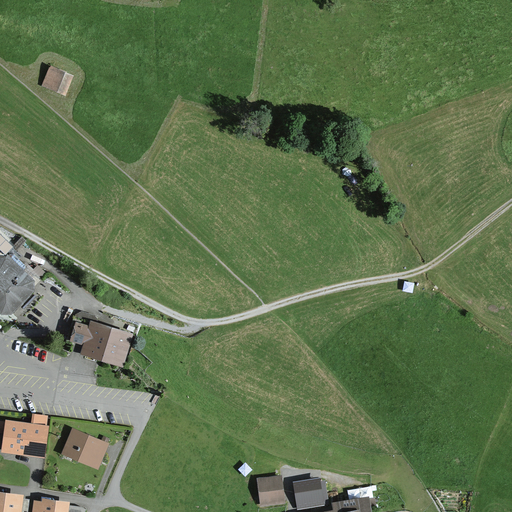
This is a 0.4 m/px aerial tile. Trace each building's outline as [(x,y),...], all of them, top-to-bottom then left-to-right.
[(52,67),(45,84),(65,92),(70,79),(64,76),(65,73),(52,67)] [(0,309),(2,311),(10,311),(35,286),(22,273),(25,270),(25,266),(15,255),(10,255),(7,259),(4,256),(13,247),(0,234),(0,309)] [(68,343),(88,349),(94,327),(96,321),(94,317),(82,313),(77,314),(68,343)] [(126,337),(94,327),(88,349),(87,351),(119,360),(126,337)] [(6,449),(41,453),(46,417),(33,415),(32,427),(9,424),(6,449)] [(73,432),(65,451),(93,463),(97,455),(101,457),(106,444),(93,438),(92,440),(73,432)] [(262,482),(264,505),(270,504),(270,508),(283,506),(280,480),(262,482)] [(317,503),(319,503),(319,502),(319,501),(319,500),(320,500),(320,499),(321,499),(318,481),(296,485),(300,509),(302,508),(302,507),(303,507),(303,506),(302,506),(302,505),(301,505),(301,504),(301,503),(301,502),(301,501),(302,500),(303,500),(303,499),(304,499),(305,499),(306,500),(307,500),(307,501),(308,501),(308,502),(308,503),(309,503),(310,502),(310,501),(311,501),(311,500),(312,500),(313,500),(314,500),(315,500),(315,501),(316,501),(317,502),(317,503)] [(0,494),(0,511),(17,511),(19,497),(0,494)] [(365,499),(336,504),(337,511),(360,511),(367,511),(365,499)] [(35,504),(34,511),(64,511),(66,505),(45,502),(45,505),(35,504)]
